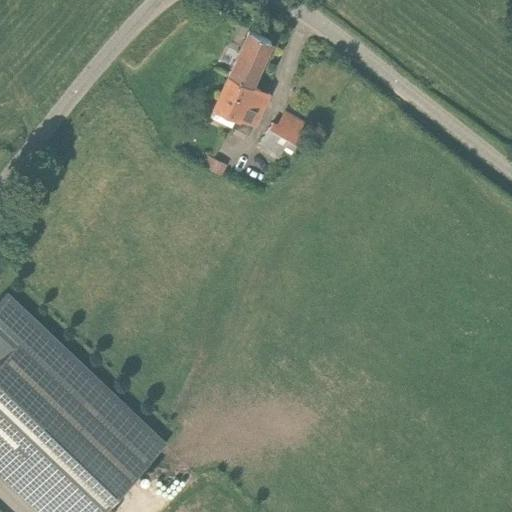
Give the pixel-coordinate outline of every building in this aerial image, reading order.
[(249,29),(229,74),(249,84),(270,39),(249,29)] [(249,84),(229,74),(214,107),(232,115),(236,117),(253,124),(255,125),(270,93),(253,85),(249,84)] [(261,139),(258,144),(279,156),(284,148),(291,153),(297,144),(308,127),(284,112),(276,125),(272,122),(261,139)] [(253,124),(236,117),(231,127),(249,134),(253,124)] [(204,166),(222,176),(228,164),(210,155),(204,166)] [(0,471),(42,511),(99,511),(164,444),(4,293),(0,297),(0,356),(1,357),(0,357),(0,471)]
